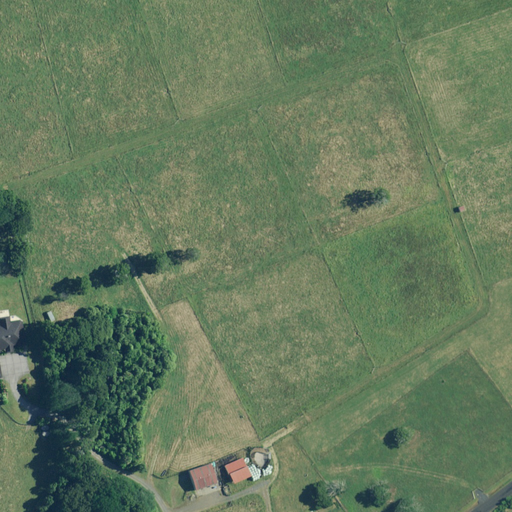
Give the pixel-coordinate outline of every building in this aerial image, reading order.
[(55,319),(50,311),(46,313),(51,322),(55,319)] [(0,376),(0,377),(0,373),(0,352),(12,351),(12,346),(24,344),(21,320),(9,322),(8,316),(0,317),(0,376)] [(54,411),(31,407),(28,423),(51,427),(54,411)] [(249,476),(242,458),(224,465),(232,483),(249,476)] [(217,483),(211,462),(189,469),(196,489),(217,483)]
